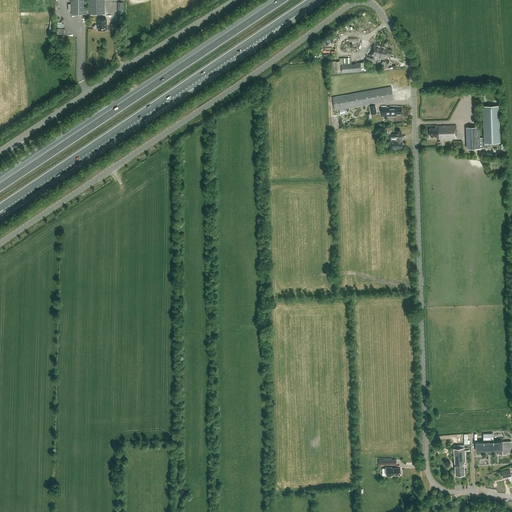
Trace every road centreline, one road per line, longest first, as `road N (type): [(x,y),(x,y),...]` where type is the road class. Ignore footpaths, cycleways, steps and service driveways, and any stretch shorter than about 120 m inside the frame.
road 1 (unclassified): [(0,244),(351,3),(374,4),(412,71),(427,472),(445,490),(511,497)]
road 2 (motorway): [(1,207),(312,0)]
road 3 (motorway): [(281,0),(0,187)]
road 4 (unclassified): [(0,151),(235,0)]
